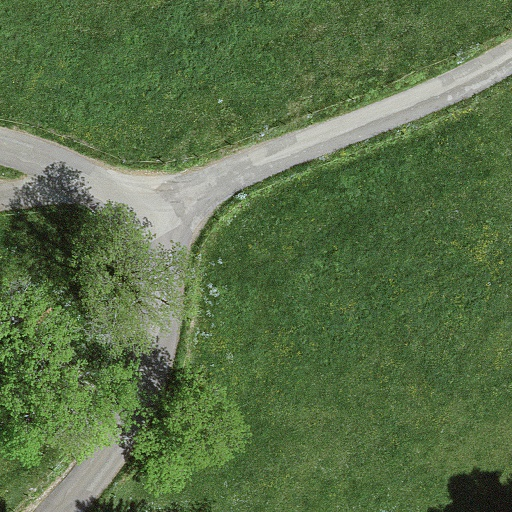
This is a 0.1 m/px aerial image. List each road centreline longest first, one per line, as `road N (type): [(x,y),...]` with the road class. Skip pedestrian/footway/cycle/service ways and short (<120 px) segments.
road 1 (unclassified): [(511,54),(423,99),(224,178),(151,225)]
road 2 (unclassified): [(151,225),(163,283),(159,347),(114,442),(62,511)]
road 3 (unclassified): [(0,148),(69,168),(151,225)]
